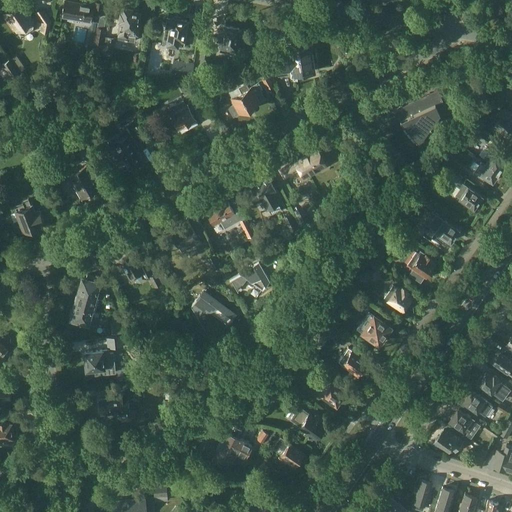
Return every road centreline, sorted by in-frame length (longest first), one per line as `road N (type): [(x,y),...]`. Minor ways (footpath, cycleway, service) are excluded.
road 1 (residential): [(58,467),(169,446),(194,431),(376,177),(377,156),(346,93)]
road 2 (residential): [(41,263),(346,93)]
road 3 (residential): [(511,193),(354,419)]
road 4 (primary): [(379,434),(511,243)]
road 5 (residential): [(404,451),(511,297)]
road 6 (residential): [(454,31),(274,0)]
road 7 (residential): [(346,93),(438,48),(454,31)]
